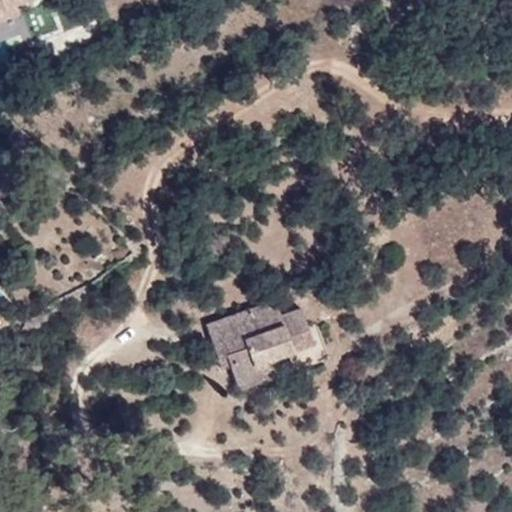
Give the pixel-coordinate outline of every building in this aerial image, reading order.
[(0,0),(0,9),(18,3),(24,0),(0,0)] [(0,21),(22,13),(18,3),(0,9),(0,21)] [(0,127),(10,117),(3,111),(0,111),(0,127)] [(30,137),(10,117),(0,127),(0,134),(17,150),(30,137)] [(314,344),(301,307),(280,315),(275,299),(206,324),(217,357),(227,354),(231,366),(239,389),(258,382),(253,365),(276,357),(314,344)] [(231,366),(227,354),(217,357),(221,370),(231,366)] [(281,374),(276,357),(253,365),(258,382),(281,374)]
